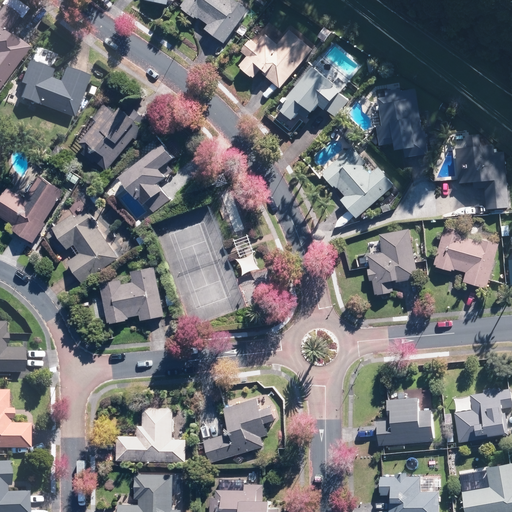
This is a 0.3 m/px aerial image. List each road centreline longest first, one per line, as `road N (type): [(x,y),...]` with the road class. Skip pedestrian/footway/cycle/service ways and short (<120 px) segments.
road 1 (residential): [(69,0),(210,105),(258,161),(292,220),(321,318)]
road 2 (residential): [(293,346),(73,369)]
road 3 (residential): [(351,342),(511,328)]
road 4 (residential): [(73,369),(75,511)]
road 5 (residential): [(324,375),(328,511)]
road 6 (residential): [(0,271),(53,316),(73,369)]
